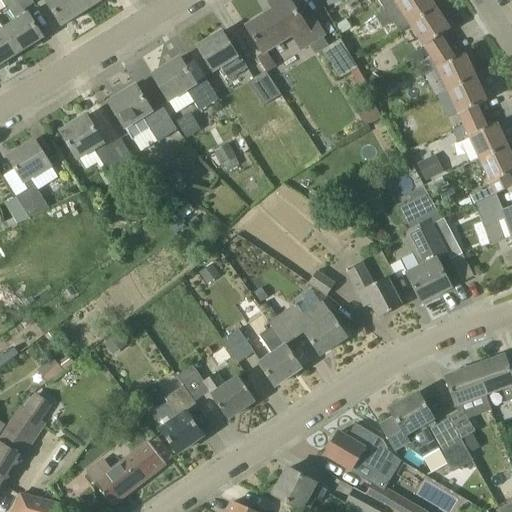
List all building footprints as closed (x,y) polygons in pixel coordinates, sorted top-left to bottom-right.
[(22,5),(30,0),(0,0),(5,8),(7,7),(14,19),(1,27),(18,54),(43,39),(22,5)] [(78,0),(45,0),(62,26),(86,12),(78,0)] [(78,0),(86,12),(103,0),(78,0)] [(292,39),(300,53),(323,39),(327,37),(316,19),(305,25),(295,10),(288,0),(274,0),(269,3),(273,10),(246,27),(263,53),(264,55),(268,53),(292,39)] [(430,0),(380,0),(379,1),(384,10),(393,22),(399,32),(409,26),(436,8),(430,0)] [(450,30),(436,8),(409,26),(423,48),(431,59),(448,48),(440,36),(450,30)] [(346,20),(335,27),(340,36),(351,29),(346,20)] [(0,65),(18,54),(1,27),(0,27),(0,65)] [(234,52),(233,49),(222,32),(197,48),(214,74),(223,68),(230,80),(248,69),(236,51),(234,52)] [(322,51),(339,79),(358,69),(341,40),(322,51)] [(447,92),(476,78),(465,55),(455,60),(448,48),(431,59),(437,68),(447,92)] [(195,83),(190,75),(180,58),(152,75),(169,103),(187,92),(200,112),(219,100),(205,77),(195,83)] [(264,106),(272,101),(280,95),(265,72),(249,83),(264,106)] [(372,74),(367,82),(374,87),(379,78),(372,74)] [(487,102),(476,78),(447,92),(458,115),(463,126),(482,117),(477,106),(487,102)] [(152,113),(146,103),(135,86),(108,103),(125,131),(127,130),(134,141),(150,130),(157,143),(177,130),(162,106),(152,113)] [(367,102),(355,109),(366,127),(382,118),(371,100),(367,102)] [(177,123),(187,138),(200,130),(190,114),(177,123)] [(106,148),(97,133),(87,116),(60,132),(78,161),(95,152),(109,176),(134,161),(121,139),(106,148)] [(497,124),(487,128),(482,117),(463,126),(463,127),(453,132),(457,143),(468,138),(478,161),(508,147),(497,124)] [(51,167),(45,158),(35,141),(8,158),(25,185),(29,190),(16,198),(29,219),(48,209),(31,180),(51,167)] [(223,165),(227,172),(239,165),(229,144),(215,151),(222,165),(223,165)] [(474,205),(496,195),(511,187),(511,183),(508,175),(511,173),(511,156),(508,147),(478,161),(488,185),(470,195),(474,205)] [(443,173),(434,155),(417,164),(426,182),(443,173)] [(173,188),(185,180),(176,166),(164,174),(173,188)] [(378,192),(363,180),(354,191),(341,207),(356,219),(369,202),(378,192)] [(438,191),(434,182),(424,187),(428,194),(428,196),(438,191)] [(441,221),(428,196),(428,194),(398,209),(408,231),(418,251),(400,261),(421,303),(451,289),(436,259),(447,254),(443,245),(432,225),(441,221)] [(511,208),(503,211),(496,195),(474,205),(491,246),(511,239),(511,238),(511,237),(511,208)] [(181,221),(183,220),(179,213),(167,221),(171,228),(181,221)] [(511,252),(502,257),(507,269),(511,267),(511,237),(511,238),(511,239),(511,242),(511,252)] [(474,277),(464,259),(462,255),(450,261),(462,283),(474,277)] [(402,306),(386,276),(373,283),(363,263),(346,271),(365,308),(371,304),(379,319),(402,306)] [(206,286),(220,276),(212,265),(198,274),(206,286)] [(335,284),(317,272),(308,285),(326,297),(335,284)] [(254,293),(260,303),(268,298),(261,288),(254,293)] [(347,337),(335,321),(322,302),(303,315),(296,305),(269,323),(272,327),(285,346),(304,333),(320,356),(347,337)] [(301,369),(285,346),(272,327),(259,336),(271,353),(258,362),(275,387),(301,369)] [(254,353),(238,330),(223,340),(239,364),(254,353)] [(117,334),(104,344),(113,356),(126,346),(117,334)] [(474,367),(485,397),(511,387),(511,377),(511,375),(504,356),(474,367)] [(63,371),(57,364),(53,358),(37,370),(47,383),(63,371)] [(255,401),(237,375),(224,385),(216,373),(204,382),(192,366),(177,376),(184,386),(195,402),(209,392),(227,420),(255,401)] [(456,408),(485,397),(474,367),(445,378),(456,408)] [(161,427),(159,428),(177,454),(203,436),(189,416),(200,409),(195,402),(184,386),(165,399),(168,402),(152,413),(161,427)] [(449,418),(437,425),(418,393),(390,409),(397,422),(383,430),(395,451),(406,445),(423,457),(438,449),(452,473),(473,461),(461,441),(449,418)] [(0,491),(45,423),(21,407),(0,438),(0,491)] [(449,418),(461,441),(476,432),(463,410),(449,418)] [(390,454),(382,440),(356,424),(347,438),(338,433),(325,455),(352,471),(359,460),(379,473),(390,454)] [(166,463),(172,458),(156,439),(149,444),(146,441),(111,469),(103,458),(85,472),(112,506),(166,464),(166,463)] [(317,485),(305,479),(287,469),(273,496),(303,511),(307,511),(314,500),(320,503),(326,491),(317,486),(317,485)] [(365,495),(382,504),(393,510),(396,511),(427,511),(390,491),(371,481),(365,495)] [(377,511),(382,504),(365,495),(364,495),(352,489),(344,504),(359,511),(377,511)] [(63,511),(64,511),(65,507),(65,506),(20,495),(14,511),(13,511),(63,511)] [(255,511),(252,510),(233,502),(228,511),(255,511)]
